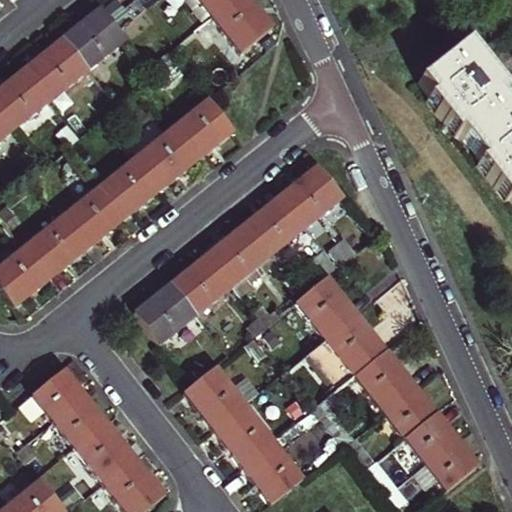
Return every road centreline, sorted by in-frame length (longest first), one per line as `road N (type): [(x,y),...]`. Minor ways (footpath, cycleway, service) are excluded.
road 1 (residential): [(511,466),(344,97)]
road 2 (residential): [(70,315),(344,97)]
road 3 (residential): [(219,511),(70,315)]
